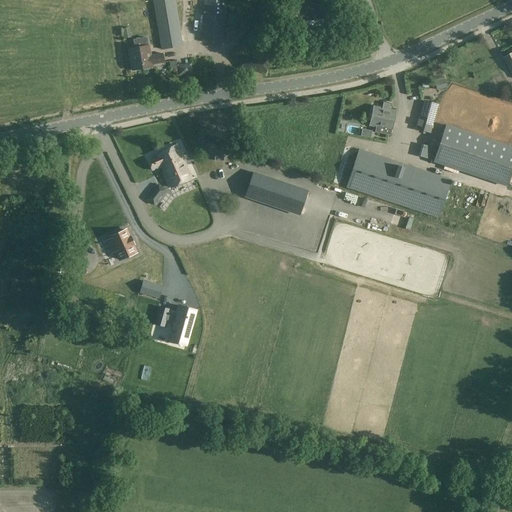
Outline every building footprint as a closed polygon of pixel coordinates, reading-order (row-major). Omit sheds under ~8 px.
[(175,0),(159,0),(153,1),(162,51),(184,47),(175,0)] [(204,0),(204,7),(202,43),(225,44),(227,0),(204,0)] [(299,13),(305,10),(302,2),(295,5),(299,13)] [(130,37),(129,28),(122,29),(124,38),(130,37)] [(135,48),(129,49),(132,71),(153,68),(153,65),(164,63),(163,54),(150,56),(148,46),(147,38),(134,40),(135,48)] [(255,40),(243,40),(243,48),(256,48),(255,40)] [(241,56),(239,71),(267,74),(268,59),(241,56)] [(191,64),(177,66),(178,77),(193,75),(191,64)] [(444,74),(433,77),(437,91),(448,88),(444,74)] [(424,101),(416,129),(431,133),(438,105),(424,101)] [(384,103),(383,109),(374,107),(370,127),(377,128),(376,133),(391,135),(392,131),(396,111),(390,110),(391,105),(384,103)] [(509,187),(510,188),(511,183),(511,146),(446,124),(433,161),(509,187)] [(372,131),(362,129),(361,136),(370,138),(372,131)] [(156,157),(147,160),(152,172),(161,168),(171,189),(193,179),(177,145),(155,155),(156,157)] [(434,148),(425,145),(421,156),(431,159),(434,148)] [(359,149),(346,188),(439,219),(452,180),(359,149)] [(148,172),(143,162),(131,168),(136,178),(148,172)] [(263,176),(254,173),(246,196),(255,200),(256,198),(281,206),(280,208),(299,214),(307,191),(288,185),(288,186),(263,178),(263,176)] [(162,196),(154,190),(146,200),(154,206),(162,196)] [(206,287),(231,277),(196,193),(171,203),(206,287)] [(300,245),(309,226),(275,211),(266,230),(300,245)] [(125,229),(110,236),(120,259),(136,253),(132,245),(134,244),(130,236),(129,237),(125,229)] [(305,249),(316,250),(318,236),(308,235),(305,249)] [(160,293),(151,290),(153,284),(143,281),(140,292),(159,298),(160,293)] [(214,316),(224,312),(221,307),(212,311),(214,316)] [(158,309),(154,325),(164,328),(165,323),(173,325),(170,335),(187,339),(194,314),(177,309),(175,318),(167,316),(168,312),(158,309)]
